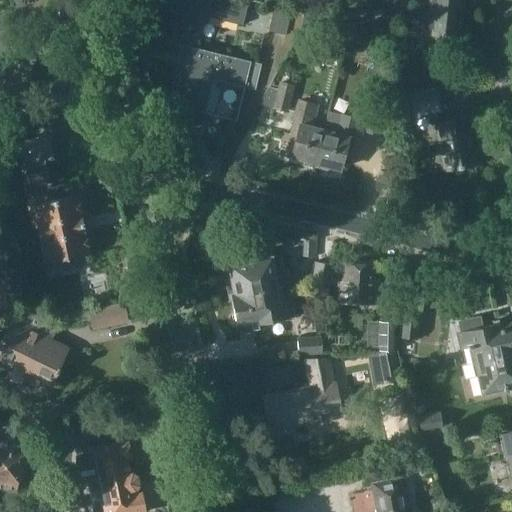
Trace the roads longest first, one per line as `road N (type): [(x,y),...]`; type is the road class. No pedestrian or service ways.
road 1 (residential): [(511,264),(216,186),(152,194)]
road 2 (residential): [(152,194),(214,511)]
road 3 (residential): [(152,194),(117,0)]
